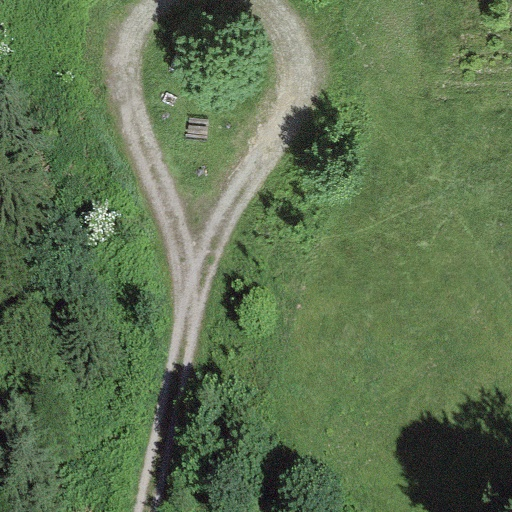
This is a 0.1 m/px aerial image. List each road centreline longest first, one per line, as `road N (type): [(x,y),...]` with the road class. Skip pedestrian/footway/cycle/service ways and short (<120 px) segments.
road 1 (track): [(151,511),(202,270),(290,112),(284,43),(232,0)]
road 2 (track): [(164,0),(138,36),(127,106),(149,173)]
